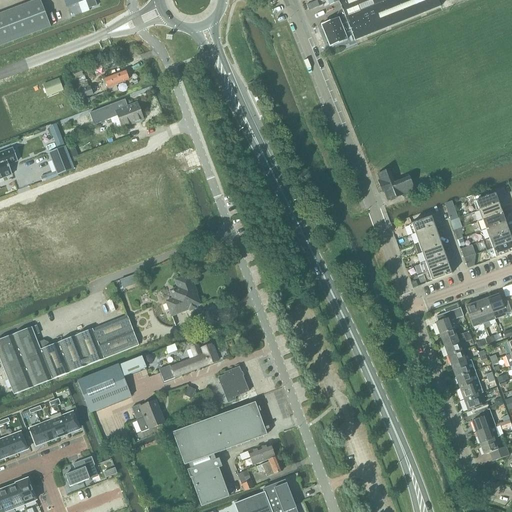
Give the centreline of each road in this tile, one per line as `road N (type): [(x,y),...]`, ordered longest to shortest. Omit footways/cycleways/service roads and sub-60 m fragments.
road 1 (unclassified): [(192,126),(335,511)]
road 2 (primary): [(405,461),(230,91)]
road 3 (unclassified): [(374,210),(288,0)]
road 4 (residential): [(511,496),(475,484),(411,307)]
road 5 (unclassified): [(0,205),(192,126)]
